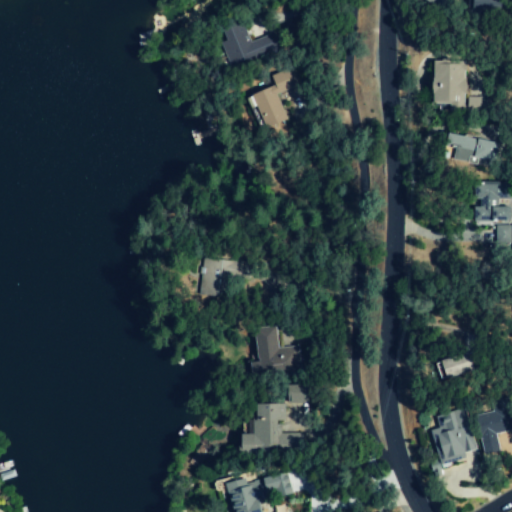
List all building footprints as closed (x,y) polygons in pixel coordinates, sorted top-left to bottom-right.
[(426,0),(444,11),(451,0),(426,0)] [(490,0),(465,0),(465,11),(490,12),(490,0)] [(219,25),(224,42),(221,42),(227,62),(273,49),(269,35),(248,41),(241,18),(219,25)] [(427,63),(427,102),(449,102),(449,110),(464,110),(464,64),(427,63)] [(274,85),(250,96),(264,130),(286,121),(275,95),(299,85),(292,68),(270,77),(274,85)] [(474,139),(475,133),(460,130),(459,136),(447,134),(445,149),(453,150),(451,160),(466,163),(468,157),(490,161),(494,143),(474,139)] [(510,221),(509,182),(473,183),(473,199),(479,199),(479,207),(473,207),(473,222),(510,221)] [(298,347),(277,348),(276,328),(258,329),(259,375),(299,373),(298,347)] [(433,362),(438,380),(470,371),(464,353),(433,362)] [(475,416),(482,454),(498,451),(494,434),(511,430),(511,412),(509,398),(490,402),(492,412),(475,416)] [(284,404),(253,404),(253,434),(239,434),(239,456),(265,456),(265,447),(295,448),(295,435),(279,435),(279,422),(284,422),(284,404)] [(258,511),(257,499),(289,494),(286,474),(249,480),(248,477),(224,481),(228,511),(258,511)]
